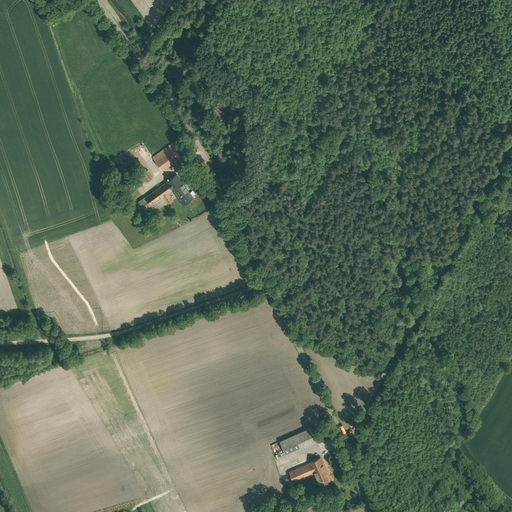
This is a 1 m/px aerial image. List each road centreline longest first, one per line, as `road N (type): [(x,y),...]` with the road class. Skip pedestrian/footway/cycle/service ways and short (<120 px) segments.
road 1 (track): [(511,132),(344,442)]
road 2 (unclassified): [(262,283),(195,142),(93,0)]
road 3 (unclassified): [(262,283),(98,337),(0,343)]
road 4 (unclassified): [(369,511),(344,442),(262,283)]
